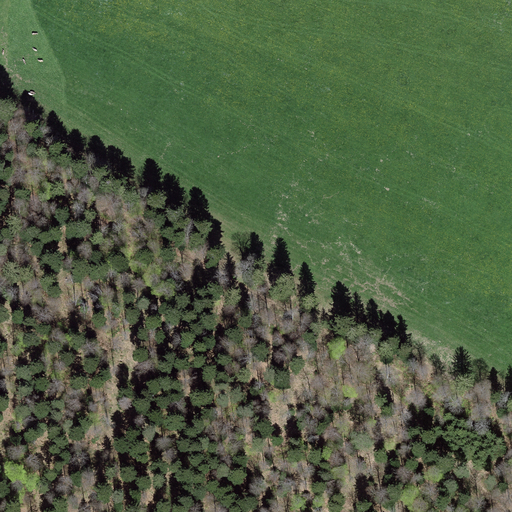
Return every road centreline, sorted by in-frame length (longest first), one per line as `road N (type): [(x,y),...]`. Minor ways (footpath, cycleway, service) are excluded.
road 1 (track): [(105,223),(298,314),(344,347),(504,511)]
road 2 (track): [(344,347),(511,442)]
